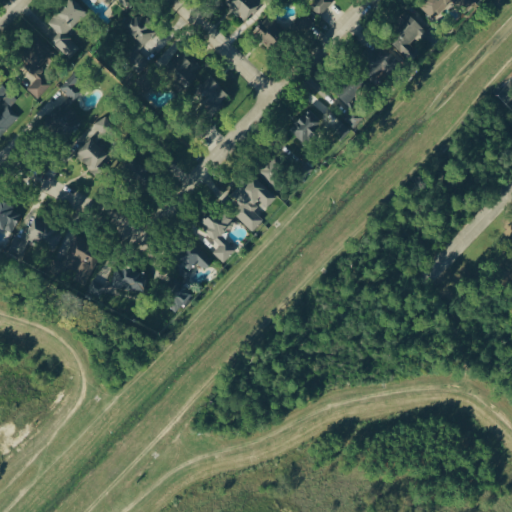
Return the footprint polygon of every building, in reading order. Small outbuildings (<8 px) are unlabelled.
[(246,0),(244,5),(263,11),(266,1),(277,5),(278,0),(246,0)] [(336,0),(316,0),(310,7),(321,16),(336,0)] [(396,54),(421,66),(440,30),(433,26),(431,29),(413,20),(396,54)] [(379,81),(394,83),(396,71),(381,68),(379,81)] [(49,130),(60,142),(69,137),(70,140),(73,146),(76,152),(92,170),(93,174),(99,180),(121,160),(109,134),(116,128),(108,119),(96,114),(91,109),(82,113),(77,101),(90,89),(78,74),(61,89),(70,100),(49,130)] [(42,77),(28,92),(39,102),(53,86),(42,77)] [(351,107),(369,88),(358,78),(340,97),(351,107)] [(310,148),(331,125),(314,109),(293,133),(310,148)] [(254,234),(272,216),(269,212),(281,200),(262,181),(232,211),(254,234)] [(0,229),(14,235),(26,209),(0,197),(0,229)] [(222,249),(215,255),(225,265),(240,251),(226,237),(237,226),(222,211),(203,229),(222,249)] [(31,239),(60,248),(66,228),(37,219),(31,239)]
